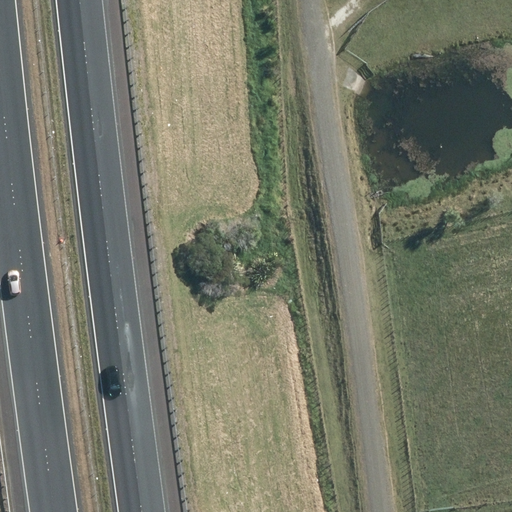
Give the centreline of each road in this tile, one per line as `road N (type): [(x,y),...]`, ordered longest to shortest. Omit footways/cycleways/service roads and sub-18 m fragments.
road 1 (track): [(382,511),(313,0)]
road 2 (motorway): [(82,0),(139,511)]
road 3 (motorway): [(58,511),(0,119)]
